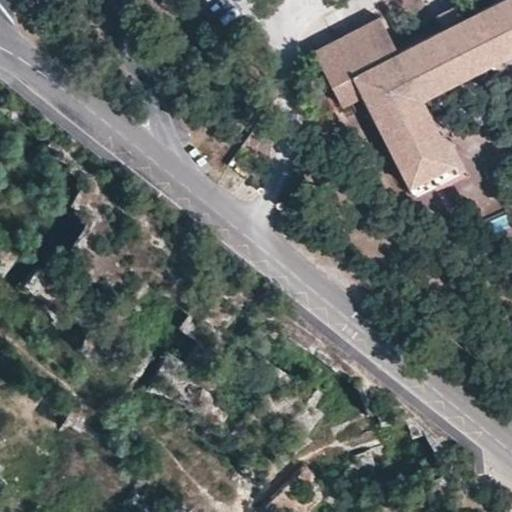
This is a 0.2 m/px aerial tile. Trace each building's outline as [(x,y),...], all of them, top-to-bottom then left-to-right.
[(182,6),(175,0),(162,0),(161,2),(175,14),(182,6)] [(421,98),(511,50),(511,0),(495,0),(458,19),(443,27),(397,51),(379,16),(313,50),(341,105),(362,94),(414,196),(459,172),(421,98)] [(458,19),(452,5),(436,13),(443,27),(458,19)] [(154,380),(185,380),(185,352),(154,352),(154,380)] [(289,467),(266,497),(285,511),(293,511),(314,486),(289,467)]
